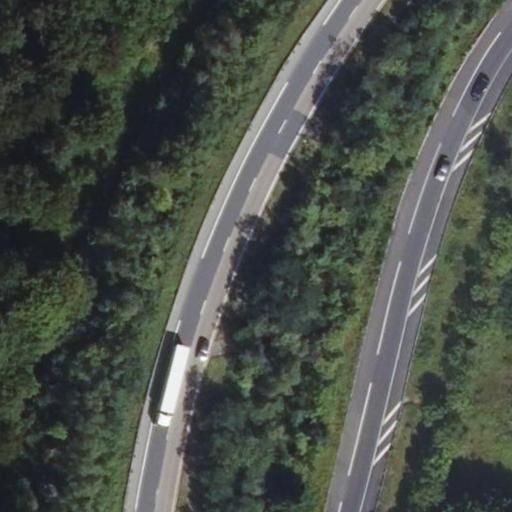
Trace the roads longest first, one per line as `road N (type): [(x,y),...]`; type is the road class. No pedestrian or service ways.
road 1 (trunk): [(360,0),(289,109),(229,230),(186,356),(150,511)]
road 2 (track): [(0,511),(25,371),(203,0)]
road 3 (motorway): [(511,33),(480,80),(425,200),(348,511)]
